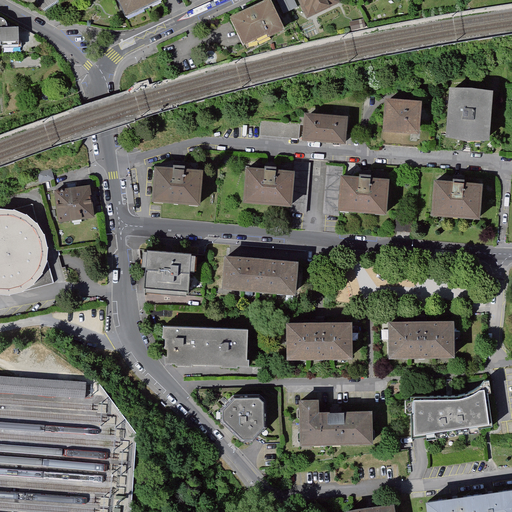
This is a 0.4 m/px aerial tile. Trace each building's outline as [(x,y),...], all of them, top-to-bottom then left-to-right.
[(38,0),(38,1),(45,12),(60,3),(58,0),(38,0)] [(118,0),(126,16),(161,0),(118,0)] [(295,0),(278,0),(285,13),(299,7),(295,0)] [(305,0),(311,11),(333,0),(305,0)] [(271,1),(234,19),(246,43),(269,32),(271,36),(285,29),(271,1)] [(22,28),(3,28),(3,46),(22,46),(22,28)] [(472,92),(449,91),(446,141),(469,146),(491,146),(494,95),(472,92)] [(387,96),(385,130),(422,132),(425,98),(387,96)] [(348,115),(307,112),(305,140),(346,143),(348,115)] [(261,136),(300,139),(302,123),(262,120),(261,136)] [(156,166),(154,202),(204,205),(206,170),(188,168),(188,165),(176,164),(176,167),(156,166)] [(268,167),(249,166),(246,202),(296,205),(299,169),(280,168),(280,165),(268,164),(268,167)] [(342,210),(392,214),(395,178),(376,176),(376,173),(364,172),(364,175),(345,173),(342,210)] [(434,215),(483,219),(487,183),(468,181),(468,179),(456,178),(456,180),(437,179),(434,215)] [(92,185),(55,190),(59,222),(96,217),(92,185)] [(36,223),(25,214),(13,210),(0,208),(0,297),(8,299),(22,296),(34,287),(42,275),(47,262),(47,248),(43,235),(36,223)] [(194,256),(149,252),(149,254),(144,254),(143,269),(147,269),(145,290),(191,294),(193,274),(197,274),(198,258),(194,258),(194,256)] [(223,289),(295,295),(298,262),(226,257),(223,289)] [(392,359),(454,358),(453,322),(392,323),(392,359)] [(194,366),(194,364),(208,364),(209,327),(165,325),(164,338),(167,338),(166,348),(169,349),(169,357),(167,357),(167,363),(178,363),(178,365),(194,366)] [(289,360),(352,359),(351,325),(289,325),(289,360)] [(209,327),(208,364),(224,365),(224,366),(240,367),(240,365),(252,365),(252,359),(250,359),(251,329),(209,327)] [(0,392),(85,399),(86,382),(0,376),(0,392)] [(412,414),(412,438),(495,427),(491,393),(494,393),(492,381),(487,381),(480,387),(471,393),(463,395),(452,396),(439,396),(424,396),(412,397),(411,400),(407,400),(407,413),(412,414)] [(270,427),(270,400),(264,395),(236,395),(224,408),(224,420),(248,444),(253,444),(270,427)] [(322,413),(322,400),(302,401),(303,447),(377,445),(376,411),(322,413)] [(511,511),(511,495),(475,501),(476,511),(511,511)] [(476,511),(475,501),(426,509),(426,511),(476,511)] [(399,511),(398,502),(349,508),(349,511),(399,511)]
